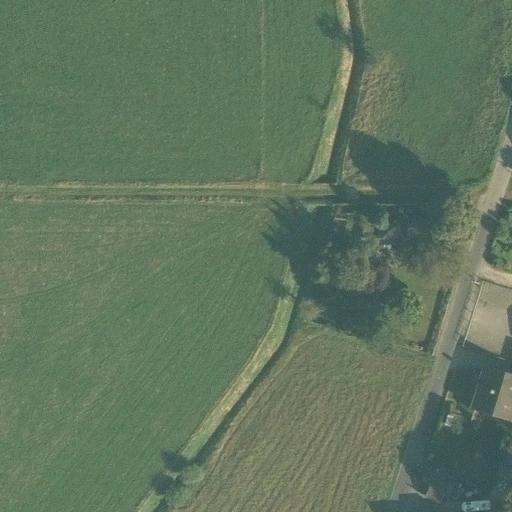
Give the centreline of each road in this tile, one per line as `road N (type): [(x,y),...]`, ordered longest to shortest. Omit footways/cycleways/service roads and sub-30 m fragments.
road 1 (track): [(495,200),(0,194)]
road 2 (residential): [(511,144),(398,511)]
